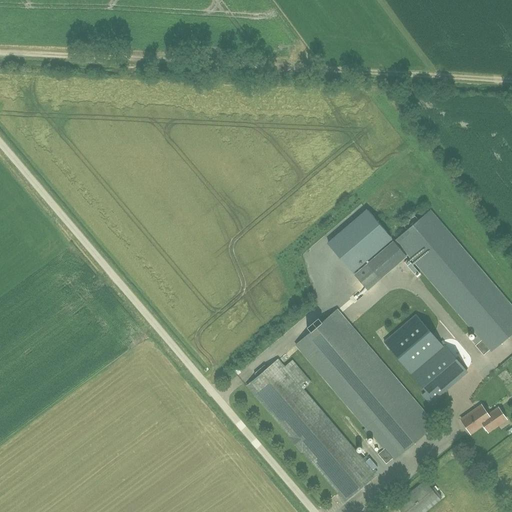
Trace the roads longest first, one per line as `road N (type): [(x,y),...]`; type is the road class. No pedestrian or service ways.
road 1 (track): [(511,82),(0,53)]
road 2 (unclassified): [(310,511),(0,144)]
